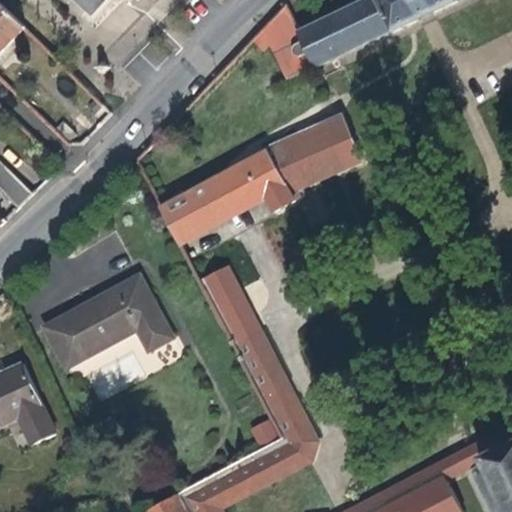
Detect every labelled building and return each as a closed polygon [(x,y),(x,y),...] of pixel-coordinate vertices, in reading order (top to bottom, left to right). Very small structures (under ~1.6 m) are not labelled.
[(0,0),(0,56),(28,28),(0,0)] [(75,0),(91,15),(106,0),(75,0)] [(289,82),(393,31),(394,34),(430,16),(461,0),(359,0),(296,30),(287,4),(254,40),(266,51),(272,46),(289,82)] [(298,200),(290,188),(363,156),(344,113),(265,147),(268,152),(163,209),(183,247),(270,200),(276,212),(298,200)] [(78,136),(65,123),(55,133),(69,146),(78,136)] [(35,195),(0,160),(0,187),(21,209),(35,195)] [(68,369),(140,331),(150,352),(176,338),(142,275),(46,327),(68,369)] [(288,396),(291,395),(258,332),(256,333),(251,323),(230,334),(285,439),(297,461),(308,455),(312,443),(288,396)] [(59,435),(25,364),(0,375),(0,427),(24,417),(37,445),(59,435)] [(482,459),(511,444),(511,425),(480,442),(482,446),(355,511),(377,511),(446,476),(481,457),(482,459)] [(219,511),(215,504),(297,461),(285,439),(182,493),(191,511),(219,511)] [(511,511),(511,444),(482,459),(485,465),(475,470),(474,473),(474,475),(492,511),(511,511)] [(464,511),(446,476),(377,511),(464,511)] [(191,511),(182,493),(145,511),(191,511)]
